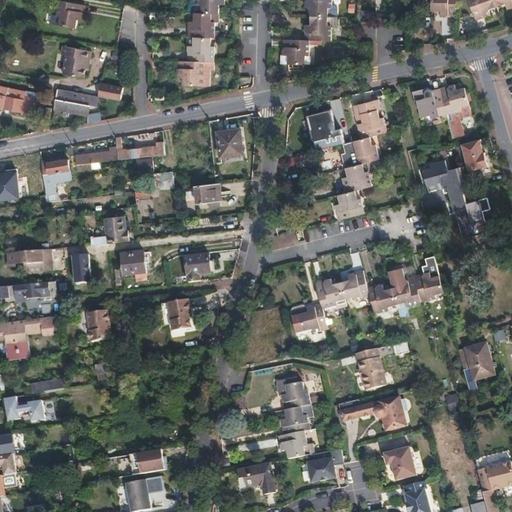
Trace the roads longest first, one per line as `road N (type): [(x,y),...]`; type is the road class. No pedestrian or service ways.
road 1 (residential): [(257,252),(192,511)]
road 2 (residential): [(257,252),(273,255),(407,219)]
road 3 (residential): [(265,98),(268,179),(257,252)]
road 4 (residential): [(142,122),(0,150)]
road 5 (unknown): [(224,372),(351,360)]
road 6 (residential): [(265,98),(142,122)]
